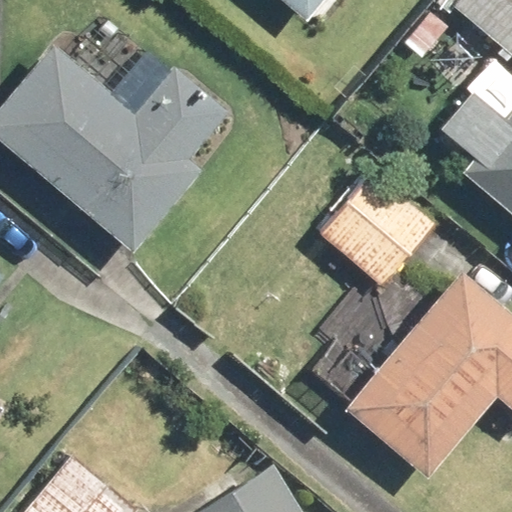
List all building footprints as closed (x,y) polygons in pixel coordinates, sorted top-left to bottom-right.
[(283,0),(307,19),(323,0),(283,0)] [(511,0),(448,0),(441,9),(511,74),(511,73),(511,0)] [(58,42),(0,103),(0,126),(126,244),(201,164),(185,149),(222,109),(170,61),(127,106),(58,42)] [(432,142),(511,205),(511,112),(511,113),(478,85),(432,142)] [(368,170),(321,220),(382,277),(429,227),(368,170)] [(511,308),(463,268),(347,405),(425,470),(493,390),(511,405),(511,308)] [(307,511),(268,454),(181,511),(307,511)] [(66,461),(25,511),(124,511),(126,510),(66,461)]
